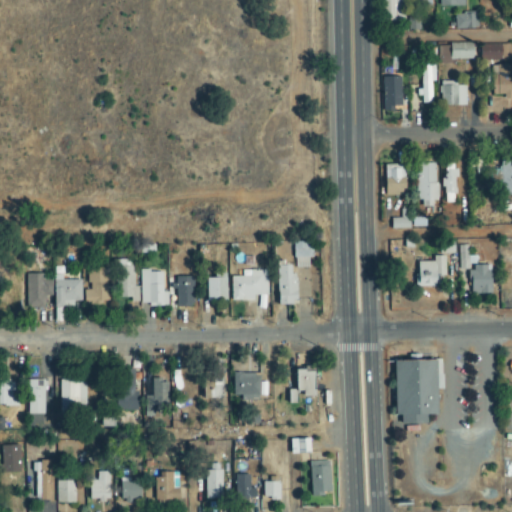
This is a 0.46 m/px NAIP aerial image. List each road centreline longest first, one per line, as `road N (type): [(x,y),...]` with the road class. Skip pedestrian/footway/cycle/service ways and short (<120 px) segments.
road 1 (residential): [(0,340),(511,328)]
road 2 (secondary): [(375,511),(365,236),(354,201)]
road 3 (secondary): [(354,201),(344,235),(355,511)]
road 4 (secondary): [(354,201),(353,0)]
road 5 (residential): [(356,137),(511,133)]
